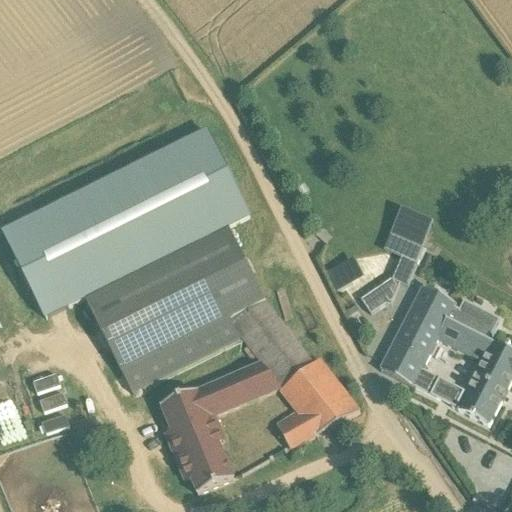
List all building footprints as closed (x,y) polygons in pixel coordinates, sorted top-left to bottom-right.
[(88,303),(232,232),(253,221),(209,132),(3,235),(47,323),(88,303)] [(244,342),(229,322),(266,304),(232,232),(88,303),(124,375),(134,397),(244,342)] [(417,267),(424,251),(410,245),(404,260),(403,260),(403,261),(404,262),(404,261),(417,267)] [(372,317),(373,317),(387,307),(392,309),(402,286),(394,282),(393,281),(362,302),(372,317)] [(511,350),(508,348),(506,351),(494,345),(494,346),(488,343),(491,338),(492,338),(501,322),(465,304),(461,312),(456,310),(458,307),(425,290),(394,349),(392,353),(382,373),(414,390),(415,389),(416,390),(416,391),(438,402),(440,403),(453,409),(453,410),(458,412),(459,412),(459,414),(490,430),(511,387),(511,350)] [(244,342),(262,366),(280,394),(316,367),(266,304),(229,322),(244,342)] [(296,415),(277,425),(282,435),(291,453),(361,415),(320,362),(316,367),(280,394),(296,415)] [(280,394),(262,366),(199,393),(199,394),(161,410),(172,435),(165,438),(185,485),(191,483),(198,499),(236,482),(221,446),(227,444),(217,421),(280,394)] [(29,382),(36,415),(67,408),(60,375),(29,382)] [(67,416),(38,426),(42,438),(71,429),(67,416)]
